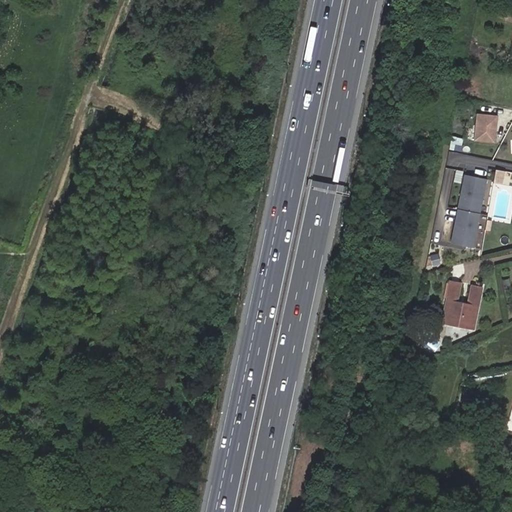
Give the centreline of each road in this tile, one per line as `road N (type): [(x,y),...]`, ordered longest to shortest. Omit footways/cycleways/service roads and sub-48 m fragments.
road 1 (trunk): [(259,511),(370,0)]
road 2 (trunk): [(329,0),(220,511)]
